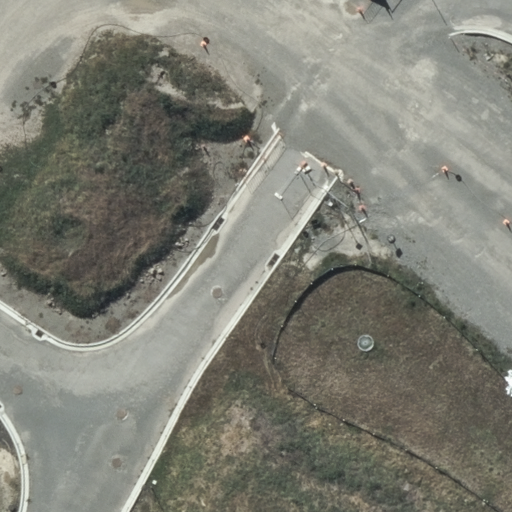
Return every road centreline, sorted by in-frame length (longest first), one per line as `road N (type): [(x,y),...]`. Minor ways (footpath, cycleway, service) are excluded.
road 1 (residential): [(110,398),(353,27),(404,0)]
road 2 (residential): [(36,511),(110,398)]
road 3 (residential): [(110,398),(0,324)]
